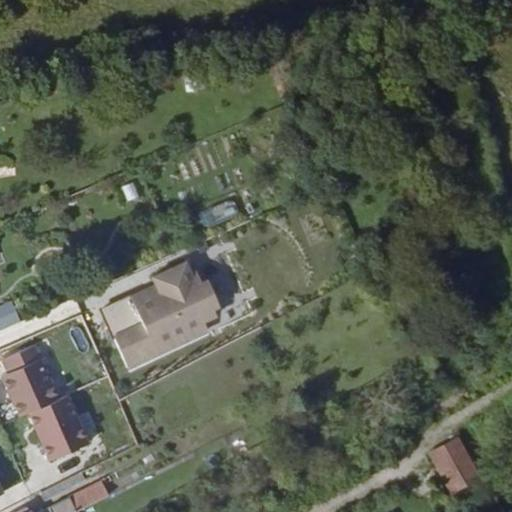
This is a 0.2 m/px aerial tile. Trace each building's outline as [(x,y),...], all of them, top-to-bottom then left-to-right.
[(137,116),(126,118),(128,137),(139,136),(137,116)] [(226,201),(199,214),(206,229),(233,216),(226,201)] [(194,263),(100,305),(128,368),(230,323),(210,278),(202,281),(194,263)] [(12,300),(0,304),(0,331),(22,322),(12,300)] [(0,376),(31,362),(20,335),(0,343),(0,376)] [(448,489),(480,471),(456,432),(425,450),(448,489)] [(90,483),(85,474),(65,485),(69,493),(90,483)] [(0,498),(8,495),(0,477),(0,498)] [(69,493),(65,485),(41,497),(46,505),(69,493)] [(78,511),(85,511),(109,499),(102,487),(74,503),(78,511)] [(57,511),(78,511),(74,503),(57,511)]
